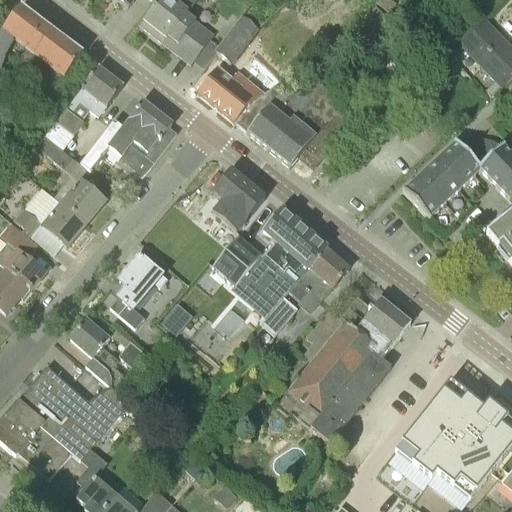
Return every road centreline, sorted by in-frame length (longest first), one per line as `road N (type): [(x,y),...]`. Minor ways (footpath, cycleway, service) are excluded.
road 1 (secondary): [(511,369),(208,133)]
road 2 (residential): [(0,376),(208,133)]
road 3 (secondary): [(208,133),(36,0)]
